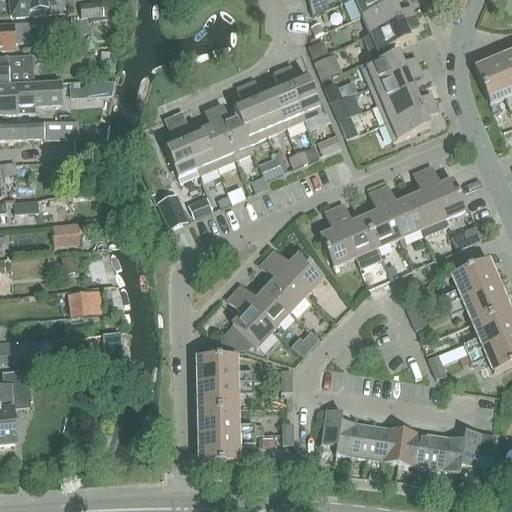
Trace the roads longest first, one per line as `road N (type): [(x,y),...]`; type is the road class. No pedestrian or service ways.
road 1 (residential): [(285,219),(476,136)]
road 2 (residential): [(180,336),(185,267),(285,219)]
road 3 (residential): [(191,510),(180,336)]
road 4 (residential): [(462,403),(451,419),(302,398)]
road 5 (residential): [(180,336),(285,219)]
road 6 (residential): [(476,136),(456,81),(474,0)]
road 7 (residential): [(302,398),(318,365),(387,294)]
road 8 (residential): [(387,294),(511,241)]
